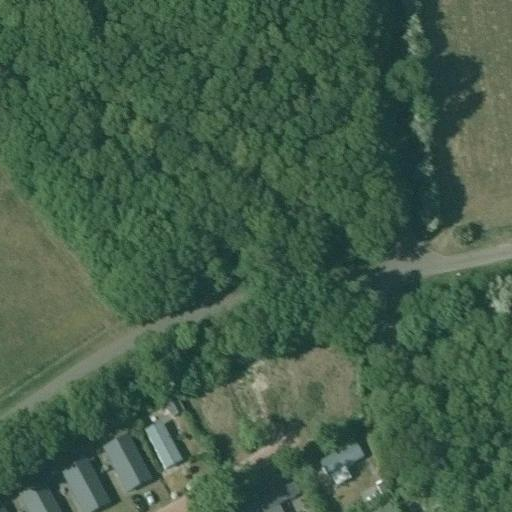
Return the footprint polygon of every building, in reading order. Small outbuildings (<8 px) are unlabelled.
[(311,343),(285,360),(297,378),(323,360),(311,343)] [(245,378),(233,383),(245,413),(257,408),(245,378)] [(212,391),(195,400),(206,422),(224,412),(212,391)] [(125,431),(107,439),(118,462),(136,454),(125,431)] [(341,489),(334,493),(343,511),(362,501),(345,470),(334,476),(341,489)] [(22,485),(6,493),(16,511),(23,511),(34,507),(22,485)] [(275,496),(281,510),(298,502),(292,488),(275,496)]
